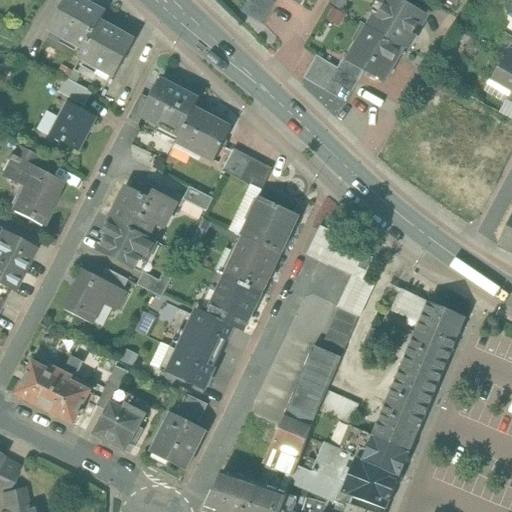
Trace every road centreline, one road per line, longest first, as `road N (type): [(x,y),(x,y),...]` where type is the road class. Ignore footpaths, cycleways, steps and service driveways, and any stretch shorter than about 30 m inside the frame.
road 1 (secondary): [(511,293),(408,222),(168,0)]
road 2 (residential): [(173,511),(198,492),(302,275)]
road 3 (residential): [(0,383),(115,161)]
road 4 (residential): [(0,413),(126,479),(148,511)]
road 5 (residential): [(410,511),(470,361)]
